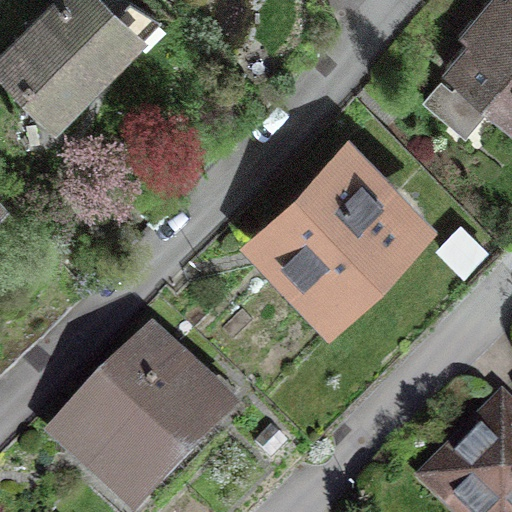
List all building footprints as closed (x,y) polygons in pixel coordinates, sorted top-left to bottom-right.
[(34,28),(1,62),(56,116),(154,16),(130,1),(116,16),(99,0),(61,0),(60,0),(53,0),(30,24),(34,28)] [(511,0),(501,0),(487,17),(511,37),(511,0)] [(511,122),(511,37),(487,17),(446,66),(461,78),(453,88),(442,79),(424,100),(465,135),(491,104),(511,122)] [(376,188),(346,158),(267,237),(286,256),(288,255),(330,297),(407,221),(375,189),(376,188)] [(461,226),(439,247),(463,271),(484,249),(461,226)] [(0,379),(89,289),(51,253),(0,320),(0,379)] [(181,385),(151,355),(72,434),(91,453),(92,452),(135,494),(211,418),(180,387),(181,385)] [(462,511),(511,511),(511,414),(502,405),(429,479),(462,511)]
